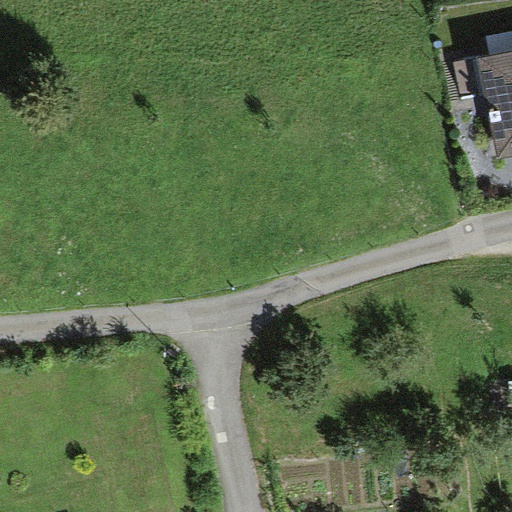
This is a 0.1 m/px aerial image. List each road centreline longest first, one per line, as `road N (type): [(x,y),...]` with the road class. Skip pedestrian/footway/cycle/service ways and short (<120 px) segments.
road 1 (residential): [(511,229),(205,317)]
road 2 (residential): [(205,317),(0,330)]
road 3 (residential): [(241,511),(205,317)]
